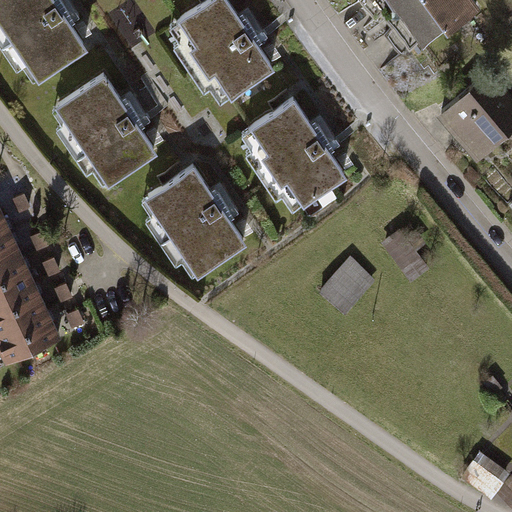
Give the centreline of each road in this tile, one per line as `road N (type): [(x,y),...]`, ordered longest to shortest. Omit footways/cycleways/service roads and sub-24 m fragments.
road 1 (residential): [(0,111),(124,250),(495,511)]
road 2 (residential): [(511,266),(300,0)]
